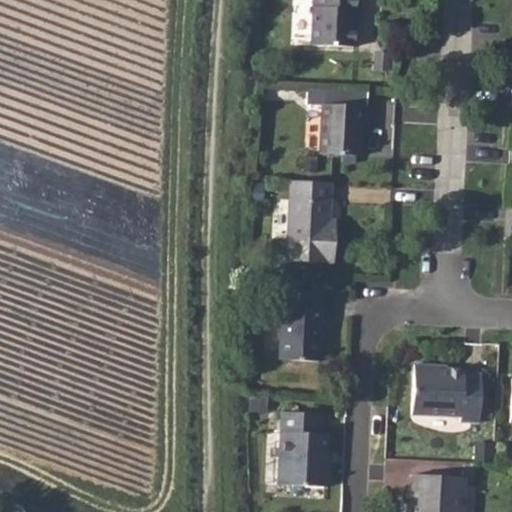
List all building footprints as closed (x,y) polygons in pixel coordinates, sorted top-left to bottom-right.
[(358,0),(311,0),(309,48),(353,50),(354,27),(357,27),(358,0)] [(365,108),(320,106),(318,155),(359,157),(360,136),(360,126),(364,126),(365,108)] [(330,185),(287,183),(284,262),(330,263),(333,220),(328,220),(330,185)] [(281,293),(277,361),(318,363),(320,325),(324,325),(325,308),(319,309),(319,294),(281,293)] [(412,366),(410,415),(459,417),(459,424),(478,424),(480,375),(463,375),(462,371),(446,371),(446,368),(412,366)] [(248,403),(248,420),(265,421),(266,403),(248,403)] [(280,415),(278,486),(328,488),(329,461),(325,461),(326,436),(319,435),(320,416),(280,415)] [(406,511),(461,511),(462,508),(463,481),(411,479),(409,507),(406,507),(406,511)]
